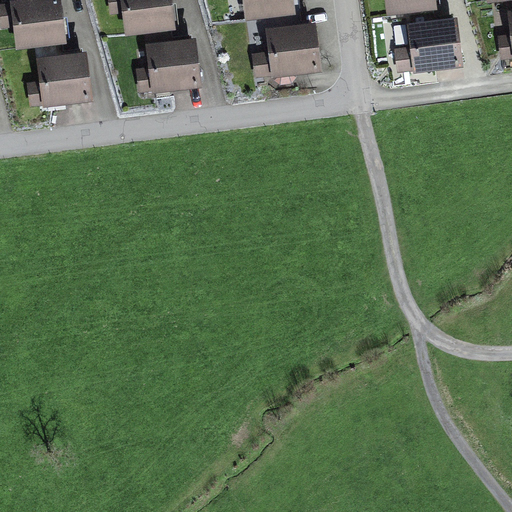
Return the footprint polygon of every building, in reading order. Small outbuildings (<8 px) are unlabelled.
[(123,0),(129,40),(180,34),(175,0),(123,0)] [(241,0),(244,21),(295,15),(293,0),(241,0)] [(387,0),(389,18),(440,11),(438,0),(387,0)] [(14,51),(65,45),(59,2),(8,9),(14,51)] [(408,74),(459,68),(454,26),(403,32),(408,74)] [(268,78),(319,72),(314,30),(263,36),(268,78)] [(149,98),(201,92),(195,50),(144,56),(149,98)] [(40,109),(91,103),(85,61),(34,67),(40,109)]
